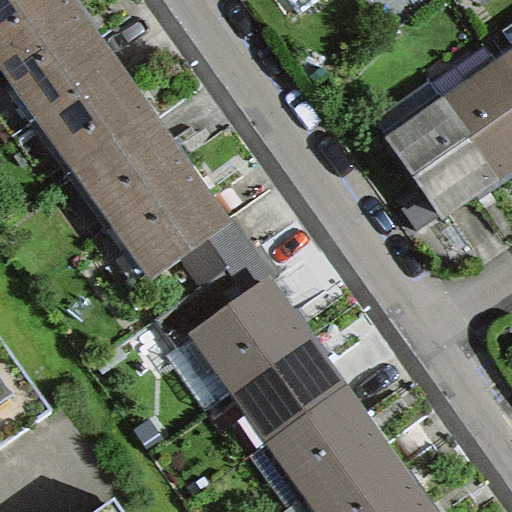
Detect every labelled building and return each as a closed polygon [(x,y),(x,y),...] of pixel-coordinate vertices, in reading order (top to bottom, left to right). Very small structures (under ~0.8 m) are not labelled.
[(0,0),(0,57),(77,2),(75,0),(0,0)] [(286,0),(316,43),(371,5),(367,0),(286,0)] [(0,62),(35,111),(116,55),(77,2),(0,57),(0,62)] [(73,165),(154,109),(116,55),(35,111),(73,165)] [(110,218),(192,162),(154,109),(73,165),(110,218)] [(511,131),(477,156),(511,205),(511,131)] [(423,193),(475,267),(511,241),(511,205),(477,156),(423,193)] [(149,274),(231,216),(192,162),(110,218),(149,274)] [(188,330),(272,273),(231,216),(149,274),(188,330)] [(312,332),(272,273),(188,330),(231,388),(312,332)] [(266,439),(347,383),(312,332),(231,388),(266,439)] [(0,451),(49,418),(0,347),(0,451)] [(305,494),(386,437),(347,383),(266,439),(305,494)] [(317,511),(394,511),(424,492),(386,437),(305,494),(317,511)] [(438,511),(424,492),(394,511),(438,511)] [(119,511),(112,501),(96,511),(119,511)]
